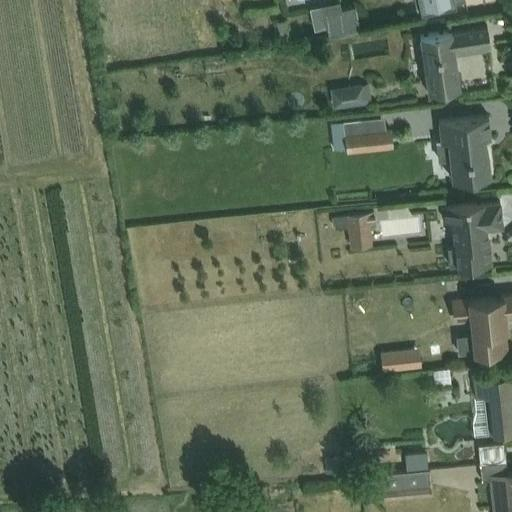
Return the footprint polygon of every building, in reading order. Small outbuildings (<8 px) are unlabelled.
[(326,6),(328,34),(374,30),(372,7),(356,9),(355,3),(326,6)] [(488,46),(484,21),(415,32),(424,92),(459,86),(454,51),(488,46)] [(345,85),(347,106),(384,102),(381,81),(345,85)] [(489,134),(487,111),(435,115),(441,176),(489,171),(487,150),(484,150),(483,134),(489,134)] [(346,120),(347,152),(406,150),(405,118),(346,120)] [(502,228),(498,195),(442,202),(451,273),(492,268),(487,230),(502,228)] [(391,244),(386,214),(361,218),(365,248),(391,244)] [(511,315),(511,290),(463,296),(470,356),(505,352),(501,317),(511,315)] [(450,386),(466,382),(463,368),(447,372),(450,386)] [(485,432),(511,429),(511,373),(471,378),(474,398),(482,397),(485,432)] [(511,441),(492,445),(496,473),(511,470),(511,441)] [(409,454),(408,494),(445,495),(445,471),(438,471),(439,454),(409,454)] [(490,511),(511,511),(511,471),(486,474),(490,511)]
